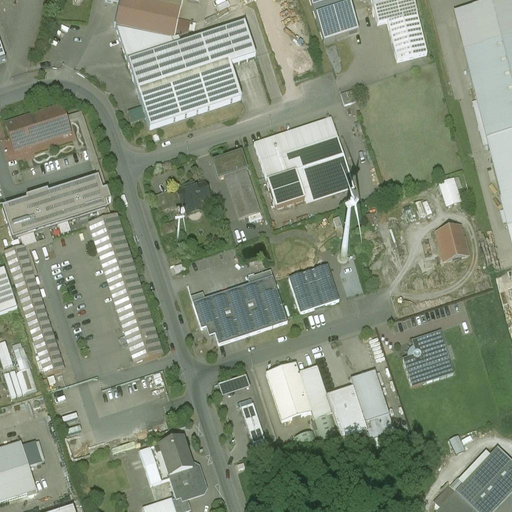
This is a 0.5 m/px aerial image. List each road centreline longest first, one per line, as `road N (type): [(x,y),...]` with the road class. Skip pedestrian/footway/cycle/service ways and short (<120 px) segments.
road 1 (unclassified): [(122,165),(191,376)]
road 2 (unclassified): [(122,165),(320,100)]
road 3 (unclassified): [(191,376),(387,312)]
road 4 (unclassified): [(0,98),(52,83),(80,89),(108,122),(122,165)]
road 5 (unclassified): [(191,376),(236,511)]
